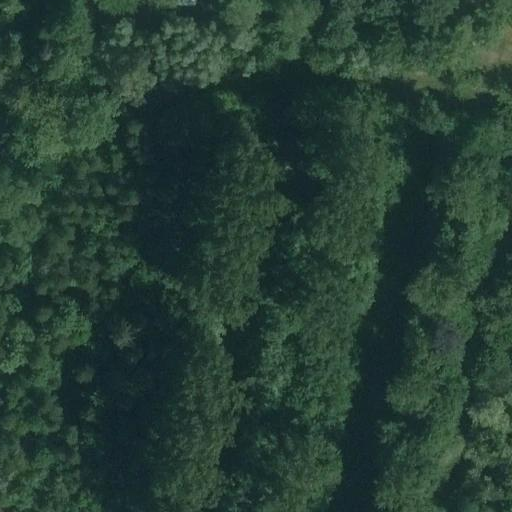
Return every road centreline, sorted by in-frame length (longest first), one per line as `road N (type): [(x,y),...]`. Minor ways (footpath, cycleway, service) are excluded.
road 1 (track): [(511,107),(435,86),(319,70),(0,95)]
road 2 (track): [(70,90),(81,5),(217,0)]
